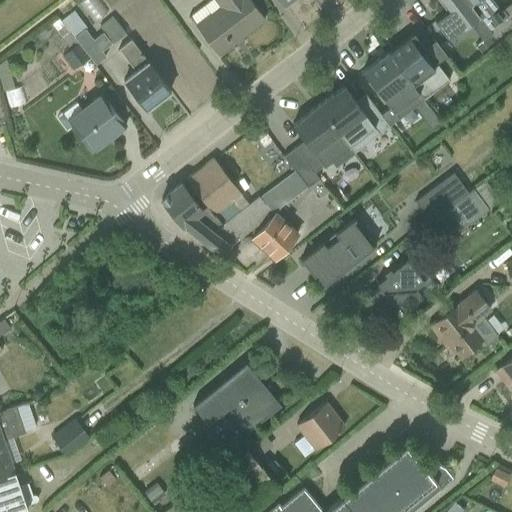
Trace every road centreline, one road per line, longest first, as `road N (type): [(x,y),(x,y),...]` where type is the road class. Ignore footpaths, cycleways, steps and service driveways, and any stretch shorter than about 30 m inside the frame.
road 1 (residential): [(122,201),(363,366),(511,441)]
road 2 (residential): [(122,201),(388,0)]
road 3 (residential): [(0,177),(122,201)]
